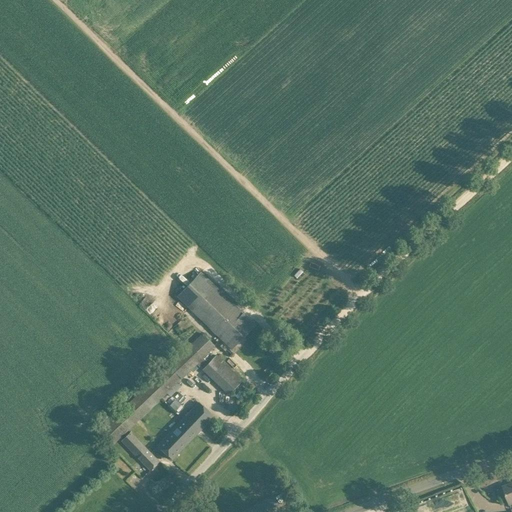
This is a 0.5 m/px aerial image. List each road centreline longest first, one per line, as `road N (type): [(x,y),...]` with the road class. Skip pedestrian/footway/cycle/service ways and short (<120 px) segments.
road 1 (track): [(158,511),(358,295),(511,155)]
road 2 (track): [(358,295),(52,0)]
road 3 (unclassified): [(355,511),(511,453)]
